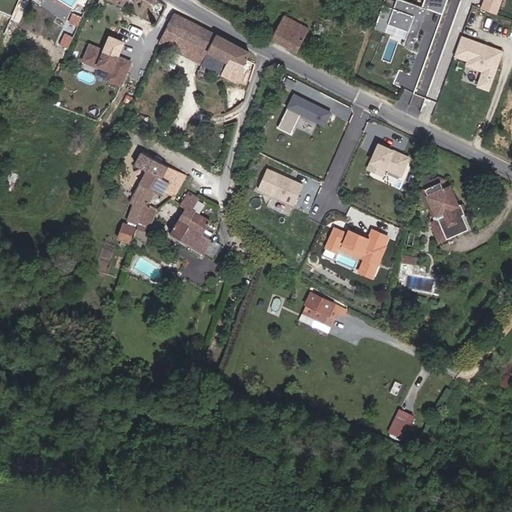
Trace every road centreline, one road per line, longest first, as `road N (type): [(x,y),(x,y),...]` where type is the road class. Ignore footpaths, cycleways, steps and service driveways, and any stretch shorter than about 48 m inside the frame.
road 1 (tertiary): [(179,0),(367,99)]
road 2 (tertiary): [(367,99),(511,170)]
road 3 (residential): [(367,99),(317,215)]
